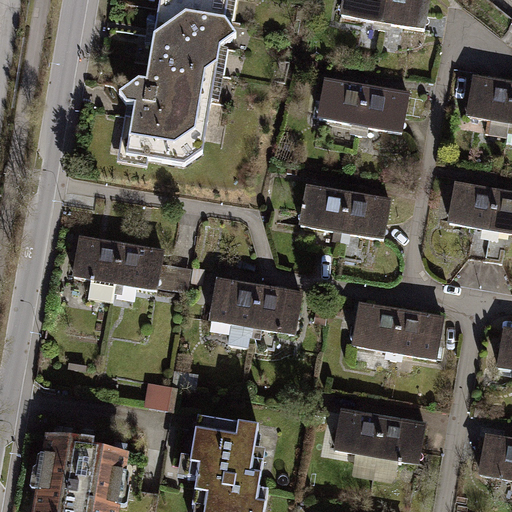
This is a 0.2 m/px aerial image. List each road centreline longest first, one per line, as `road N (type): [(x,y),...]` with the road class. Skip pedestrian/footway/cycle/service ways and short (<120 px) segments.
road 1 (residential): [(0,463),(77,0)]
road 2 (residential): [(511,307),(475,301),(439,511)]
